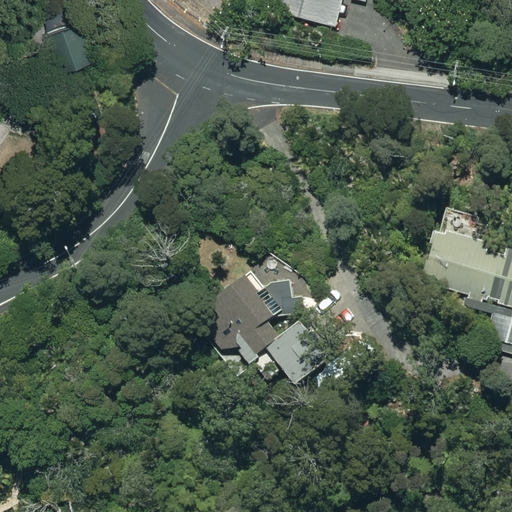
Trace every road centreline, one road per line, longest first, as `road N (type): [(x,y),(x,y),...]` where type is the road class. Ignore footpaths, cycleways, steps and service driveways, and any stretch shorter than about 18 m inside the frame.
road 1 (residential): [(193,64),(257,82),(511,113)]
road 2 (residential): [(193,64),(146,171),(120,203),(81,243),(0,286)]
